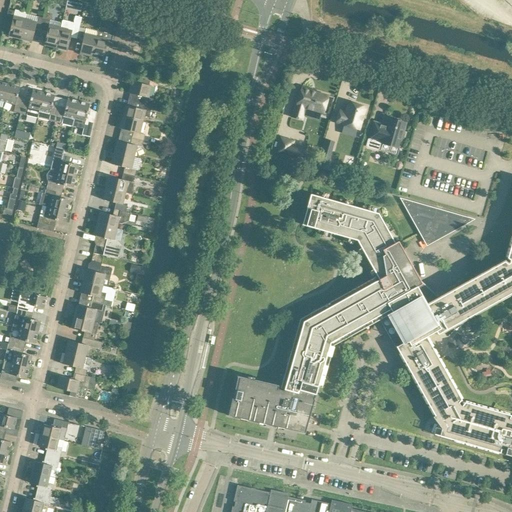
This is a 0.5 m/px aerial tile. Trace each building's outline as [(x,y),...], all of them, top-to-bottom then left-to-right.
[(8,36),(20,39),(25,19),(13,17),(15,11),(8,10),(5,21),(12,23),(8,36)] [(62,21),(60,28),(56,47),(67,50),(70,37),(77,39),(79,27),(82,18),(75,16),(74,24),(62,21)] [(25,19),(20,39),(32,42),(35,29),(41,30),(44,18),(38,17),(36,22),(25,19)] [(44,45),(56,47),(60,28),(49,25),(50,20),(44,18),(41,30),(47,32),(44,45)] [(79,27),(77,39),(83,40),(79,53),(91,56),(97,31),(86,28),(86,29),(79,27)] [(109,34),(97,31),(91,56),(103,59),(106,46),(112,47),(115,36),(109,34)] [(142,96),(140,102),(152,105),(154,99),(148,98),(151,86),(132,81),(129,93),(142,96)] [(0,100),(4,101),(9,84),(0,82),(0,100)] [(4,101),(15,104),(20,87),(9,84),(4,101)] [(296,98),(291,117),(295,118),(295,119),(298,119),(302,120),(303,116),(305,108),(321,113),(323,113),(328,96),(315,92),(311,91),(312,89),(302,86),(300,91),(298,99),(296,98)] [(37,119),(44,93),(32,90),(30,99),(24,97),(21,109),(20,114),(37,119)] [(52,105),(55,96),(44,93),(37,119),(55,123),(59,106),(52,105)] [(72,127),(78,101),(67,99),(65,108),(59,106),(55,123),(72,127)] [(90,104),(78,101),(72,127),(83,130),(82,135),(90,137),(96,112),(88,110),(90,104)] [(126,105),(123,117),(142,122),(144,115),(149,117),(150,111),(151,109),(152,105),(140,102),(139,108),(126,105)] [(366,107),(348,102),(345,112),(340,110),(336,123),(342,124),(342,125),(359,130),(366,107)] [(123,117),(120,129),(121,129),(133,132),(132,138),(143,141),(147,142),(151,143),(151,142),(151,139),(150,139),(147,137),(144,136),(145,134),(140,133),(142,122),(123,117)] [(369,138),(366,146),(396,155),(398,148),(401,140),(402,140),(403,139),(405,133),(404,132),(403,131),(405,123),(388,118),(386,126),(383,125),(373,122),(369,138)] [(0,151),(4,152),(8,136),(2,134),(0,133),(0,151)] [(280,137),(275,152),(301,160),(304,151),(292,147),(293,144),(294,141),(280,137)] [(117,141),(114,152),(134,157),(135,152),(136,152),(142,149),(143,147),(142,147),(143,141),(132,138),(130,144),(117,141)] [(51,170),(75,176),(77,168),(78,165),(61,161),(64,149),(56,147),(51,168),(51,170)] [(357,166),(357,147),(335,147),(335,165),(357,166)] [(324,149),(320,162),(327,165),(331,151),(324,149)] [(114,152),(111,164),(124,167),(123,173),(135,176),(136,170),(138,170),(141,159),(134,157),(114,152)] [(48,180),(49,181),(47,188),(62,191),(64,185),(73,187),(75,176),(51,170),(50,171),(49,172),(48,173),(48,174),(47,174),(47,175),(47,176),(47,177),(47,178),(48,179),(48,180)] [(359,171),(357,178),(365,180),(366,177),(363,172),(359,171)] [(385,183),(388,183),(388,182),(390,183),(390,184),(392,185),(395,173),(389,171),(385,183)] [(108,176),(106,188),(125,193),(132,195),(132,193),(133,192),(133,191),(133,190),(133,189),(133,187),(133,186),(133,183),(135,176),(123,173),(121,180),(108,176)] [(61,198),(62,191),(47,188),(45,194),(42,193),(40,204),(46,206),(67,211),(70,200),(61,198)] [(116,203),(114,209),(126,212),(127,205),(122,204),(125,193),(106,188),(103,200),(116,203)] [(232,398),(228,415),(270,425),(271,423),(276,425),(276,426),(305,432),(314,399),(313,399),(314,397),(314,398),(316,391),(318,386),(320,387),(321,387),(322,385),(328,364),(329,361),(333,345),(348,337),(350,336),(369,325),(372,324),(371,323),(370,320),(366,313),(379,306),(384,316),(391,312),(391,313),(392,312),(393,315),(388,318),(391,324),(397,321),(398,323),(393,326),(396,332),(401,329),(403,332),(396,336),(399,342),(406,338),(408,340),(397,346),(396,346),(405,363),(434,415),(432,417),(435,420),(441,428),(439,435),(434,434),(500,453),(501,449),(505,451),(505,454),(504,453),(504,454),(511,456),(511,418),(510,418),(511,415),(465,402),(462,405),(460,405),(458,402),(459,402),(461,399),(440,362),(426,336),(436,331),(437,333),(437,334),(451,326),(454,330),(449,335),(449,336),(463,322),(468,317),(511,292),(511,238),(507,258),(510,260),(509,263),(507,264),(507,263),(504,261),(451,291),(435,300),(423,289),(419,291),(417,286),(419,286),(422,284),(401,246),(398,241),(395,243),(378,213),(310,194),(306,208),(310,209),(306,224),(302,223),(302,225),(357,240),(379,279),(377,280),(375,278),(375,277),(373,278),(354,288),(351,290),(333,300),(330,302),(312,312),(309,313),(300,319),(294,339),(293,342),(287,362),(287,365),(281,383),(281,385),(280,388),(281,388),(284,389),(284,390),(277,389),(278,385),(237,376),(237,377),(239,378),(234,399),(232,398)] [(9,198),(8,204),(7,208),(13,210),(15,199),(11,198),(9,198)] [(19,201),(16,211),(21,213),(22,210),(25,210),(27,203),(19,201)] [(407,207),(412,216),(454,228),(463,223),(461,222),(463,218),(468,220),(469,220),(469,219),(404,201),(404,202),(410,203),(409,208),(408,207),(407,207)] [(40,216),(37,228),(52,232),(55,220),(64,222),(67,211),(46,206),(43,217),(40,216)] [(10,221),(13,210),(7,208),(4,208),(1,219),(10,221)] [(100,212),(97,224),(116,228),(118,223),(121,224),(128,221),(130,213),(126,212),(114,209),(113,215),(100,212)] [(113,240),(116,228),(97,224),(94,235),(107,238),(103,255),(118,259),(122,246),(116,240),(113,240)] [(498,244),(506,233),(497,226),(489,237),(498,244)] [(83,281),(102,286),(107,287),(109,275),(110,275),(112,269),(100,266),(99,272),(86,269),(83,281)] [(138,267),(136,274),(144,275),(145,269),(138,267)] [(101,292),(102,286),(83,281),(80,293),(93,296),(91,302),(103,305),(104,300),(105,296),(104,293),(101,292)] [(17,309),(33,312),(34,306),(43,308),(46,297),(21,291),(17,309)] [(100,315),(103,305),(91,302),(90,308),(77,305),(74,316),(99,322),(101,321),(102,317),(100,315)] [(127,303),(125,310),(133,312),(135,305),(127,303)] [(17,309),(13,326),(20,328),(37,332),(40,321),(31,319),(33,312),(17,309)] [(84,331),(83,337),(94,340),(99,322),(74,316),(71,328),(84,331)] [(35,343),(37,332),(20,328),(18,339),(10,337),(8,344),(24,347),(26,341),(35,343)] [(102,342),(94,340),(83,337),(81,344),(68,340),(65,352),(85,357),(88,345),(101,348),(102,342)] [(4,361),(12,363),(29,367),(31,356),(22,354),(24,347),(8,344),(4,361)] [(75,367),(74,373),(86,376),(87,370),(89,369),(91,360),(90,358),(85,357),(65,352),(62,364),(75,367)] [(26,378),(29,367),(12,363),(9,374),(17,376),(26,378)] [(0,378),(16,382),(17,376),(9,374),(5,373),(1,372),(0,377),(0,378)] [(60,376),(57,388),(70,391),(76,393),(78,386),(88,389),(91,377),(86,376),(74,373),(73,379),(60,376)] [(0,425),(5,427),(14,429),(16,418),(0,413),(0,425)] [(66,434),(68,422),(54,419),(52,426),(44,424),(41,435),(58,439),(60,432),(66,434)] [(91,428),(87,446),(97,449),(99,449),(101,445),(104,431),(91,428)] [(0,451),(8,453),(10,442),(1,440),(3,433),(0,432),(0,451)] [(47,448),(45,456),(59,459),(62,448),(64,441),(58,439),(41,435),(38,446),(47,448)] [(35,461),(32,472),(49,476),(51,469),(56,471),(59,459),(45,456),(43,463),(35,461)] [(83,457),(81,464),(98,468),(100,462),(83,457)] [(49,476),(32,472),(29,483),(38,485),(36,493),(50,496),(53,484),(47,483),(49,476)] [(367,511),(351,508),(351,507),(352,504),(331,500),(331,504),(311,499),(310,503),(305,502),(305,500),(288,496),(289,493),(271,489),(270,492),(237,485),(233,501),(235,502),(234,507),(232,506),(230,511),(367,511)] [(59,498),(50,496),(36,493),(34,500),(25,498),(23,509),(35,511),(46,511),(49,502),(57,504),(59,498)]
